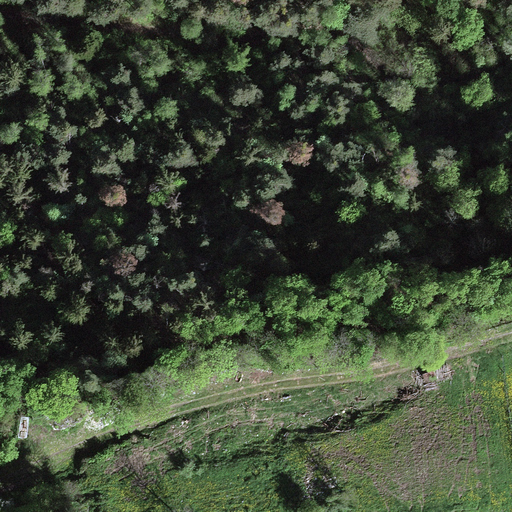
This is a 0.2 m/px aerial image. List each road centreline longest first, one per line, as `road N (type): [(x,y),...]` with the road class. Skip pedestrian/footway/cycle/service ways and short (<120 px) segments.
road 1 (track): [(0,17),(114,22),(244,43),(347,35),(411,86),(485,83),(511,63)]
road 2 (track): [(0,485),(220,400),(438,365),(511,342)]
